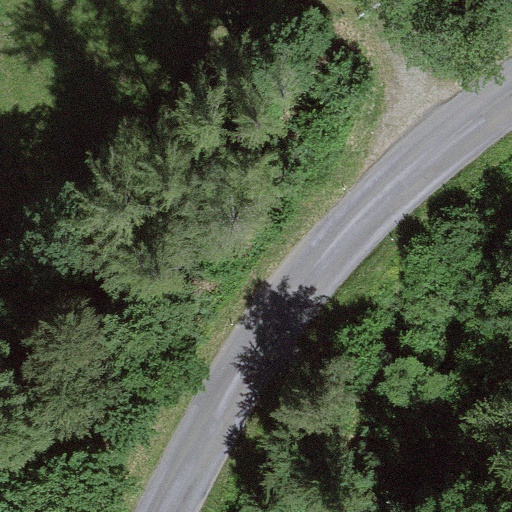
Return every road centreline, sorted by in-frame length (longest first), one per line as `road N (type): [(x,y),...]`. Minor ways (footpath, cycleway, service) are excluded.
road 1 (tertiary): [(168,511),(199,450),(312,282),(368,219),(511,102)]
road 2 (track): [(489,118),(403,0)]
